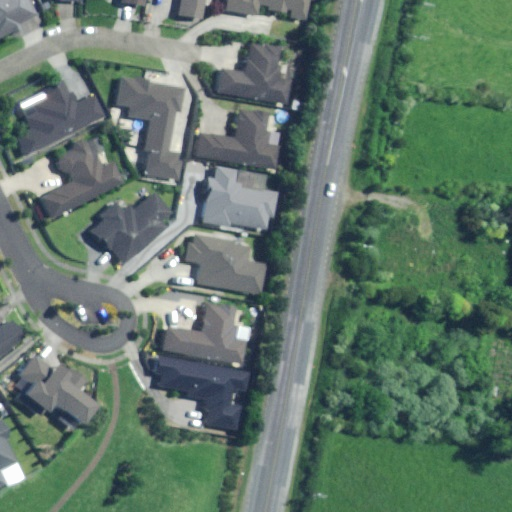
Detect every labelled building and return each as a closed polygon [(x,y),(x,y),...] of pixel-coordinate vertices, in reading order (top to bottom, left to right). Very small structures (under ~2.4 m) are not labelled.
[(0,0),(0,41),(11,37),(8,30),(29,21),(19,0),(0,0)] [(91,0),(110,2),(110,0),(114,0),(114,8),(138,11),(139,0),(91,0)] [(177,0),(175,21),(198,23),(201,0),(177,0)] [(276,21),(298,25),(302,2),(305,2),(305,0),(220,0),(218,16),(250,21),(252,9),(260,10),(259,14),(277,17),(276,21)] [(241,49),(235,81),(211,78),(208,98),(280,110),(283,89),(268,87),(273,54),(241,49)] [(179,94),(149,90),(149,87),(130,85),(130,88),(114,85),(110,111),(120,113),(119,122),(144,125),(136,180),(167,185),(171,163),(161,161),(168,119),(175,120),(179,94)] [(66,98),(59,101),(55,93),(41,100),(44,107),(29,114),(33,120),(15,129),(20,138),(8,144),(17,163),(100,124),(90,103),(73,111),(66,98)] [(190,138),(186,161),(265,173),(268,151),(255,149),(259,121),(232,117),(228,144),(190,138)] [(58,177),(63,177),(69,189),(34,207),(44,227),(117,189),(106,168),(95,174),(81,147),(64,156),(66,159),(56,164),(53,167),(53,172),(55,175),(58,177)] [(207,171),(196,229),(217,233),(218,228),(258,235),(260,222),(265,223),(270,200),(264,199),(226,191),(229,175),(207,171)] [(167,219),(149,198),(126,217),(122,213),(116,218),(108,209),(91,223),(95,228),(84,238),(91,247),(94,244),(117,271),(160,234),(156,229),(167,219)] [(176,266),(192,268),(189,290),(255,299),(259,271),(241,268),(243,253),(227,250),(228,246),(188,241),(186,254),(178,253),(176,266)] [(464,302),(467,287),(456,285),(462,248),(431,242),(426,268),(406,265),(402,288),(443,295),(442,298),(464,302)] [(227,315),(200,311),(195,339),(158,333),(155,356),(236,369),(240,346),(228,344),(230,331),(224,330),(227,315)] [(0,355),(17,341),(4,325),(0,328),(0,355)] [(49,369),(44,375),(26,362),(12,382),(23,390),(16,400),(39,417),(45,410),(73,431),(88,410),(73,399),(81,387),(65,375),(62,379),(49,369)] [(223,411),(226,394),(240,396),(243,375),(149,362),(146,381),(151,382),(149,394),(177,398),(176,403),(197,406),(196,416),(200,417),(198,429),(231,434),(234,412),(223,411)]
